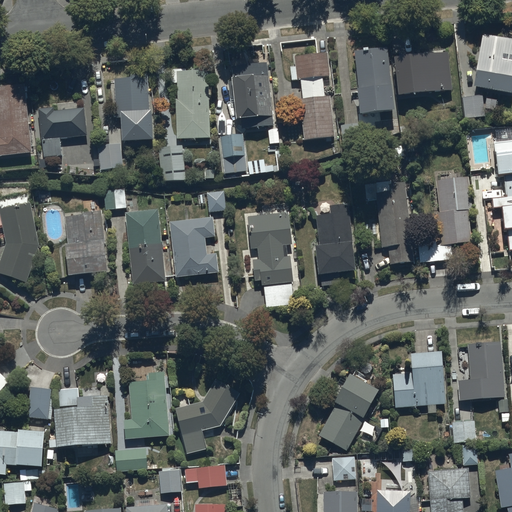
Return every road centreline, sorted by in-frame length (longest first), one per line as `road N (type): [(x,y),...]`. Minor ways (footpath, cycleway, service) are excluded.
road 1 (residential): [(40,32),(351,0)]
road 2 (residential): [(296,368),(218,328),(61,331)]
road 3 (residential): [(296,368),(336,333),(386,313),(511,298)]
road 4 (residential): [(272,511),(270,441),(296,368)]
